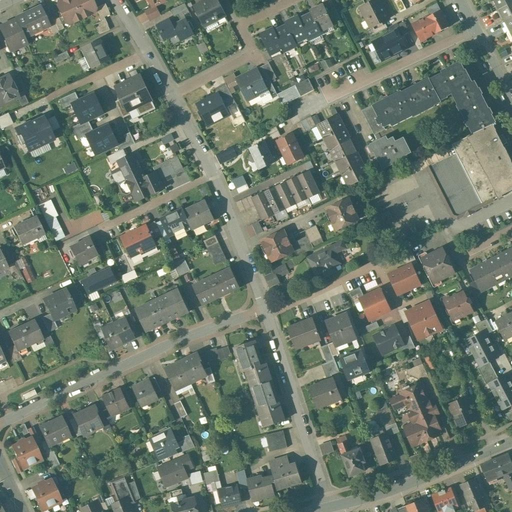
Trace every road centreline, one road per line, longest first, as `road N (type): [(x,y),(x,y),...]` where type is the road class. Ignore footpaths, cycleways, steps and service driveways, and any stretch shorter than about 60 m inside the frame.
road 1 (residential): [(266,311),(212,175),(114,0)]
road 2 (residential): [(266,311),(0,422)]
road 3 (residential): [(329,507),(266,311)]
road 4 (tertiary): [(511,440),(329,507)]
road 5 (residential): [(396,316),(373,265),(266,311)]
